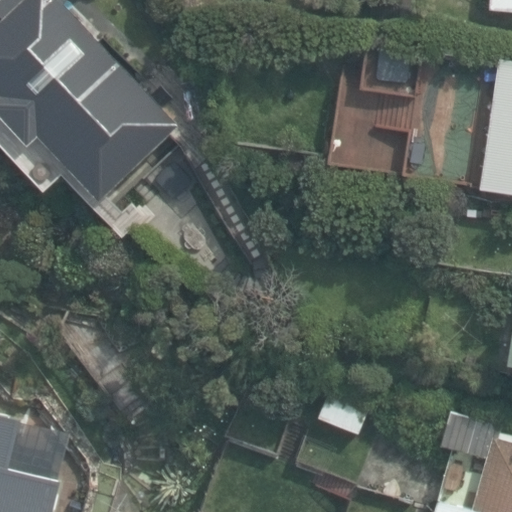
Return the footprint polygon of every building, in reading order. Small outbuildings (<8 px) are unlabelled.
[(0,26),(0,89),(105,201),(183,127),(63,0),(0,0),(0,10),(8,19),(0,26)] [(511,0),(494,0),(493,8),(511,9),(511,0)] [(409,82),(412,51),(382,47),(379,79),(409,82)] [(511,60),(498,59),(479,192),(511,196),(511,60)] [(320,415),(362,432),(374,401),(333,384),(320,415)] [(0,511),(55,511),(63,481),(11,468),(23,418),(0,412),(0,511)] [(511,511),(511,428),(453,413),(444,444),(455,447),(437,511),(511,511)]
